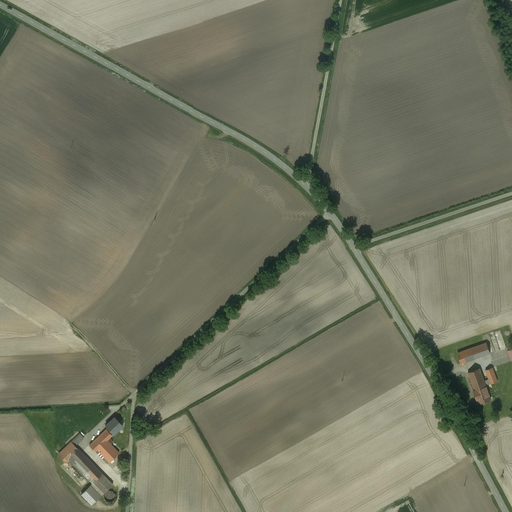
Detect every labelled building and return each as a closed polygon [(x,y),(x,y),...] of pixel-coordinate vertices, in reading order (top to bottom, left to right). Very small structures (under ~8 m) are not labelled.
[(457,353),(461,364),(490,353),(486,343),(457,353)] [(480,368),(468,373),(475,391),(474,391),(477,400),(478,399),(479,404),(491,400),(486,386),(484,381),(480,368)] [(489,379),(484,381),(486,386),(497,381),(492,368),(486,370),(489,379)] [(114,417),(105,425),(108,428),(106,429),(112,436),(123,426),(114,417)] [(112,436),(106,429),(89,445),(107,464),(119,453),(107,441),(112,436)] [(75,446),(84,438),(80,434),(58,454),(65,461),(68,459),(66,456),(75,446)] [(103,494),(113,485),(75,446),(66,456),(68,459),(103,494)] [(101,496),(90,485),(81,494),(91,505),(101,496)]
